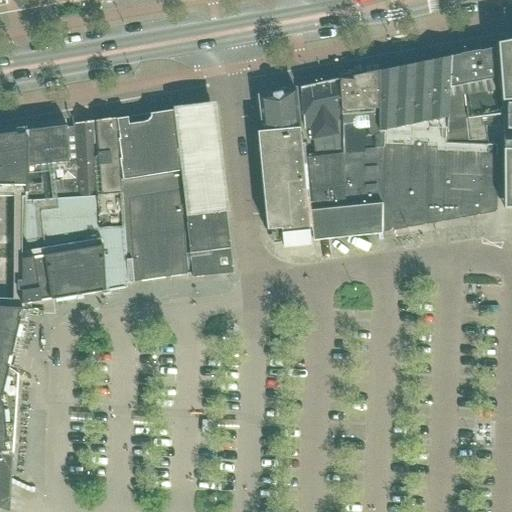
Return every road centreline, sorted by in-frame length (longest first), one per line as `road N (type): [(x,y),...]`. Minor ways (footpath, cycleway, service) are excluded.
road 1 (residential): [(69,511),(54,500),(64,332),(78,323),(255,299)]
road 2 (residential): [(511,269),(504,256),(480,251),(319,279),(255,299)]
road 3 (residential): [(255,299),(219,45)]
road 4 (secondary): [(0,85),(219,45)]
road 5 (secondary): [(216,26),(0,63)]
road 6 (residential): [(255,299),(246,511)]
road 7 (secondary): [(298,28),(459,0)]
road 8 (residential): [(503,511),(511,365)]
